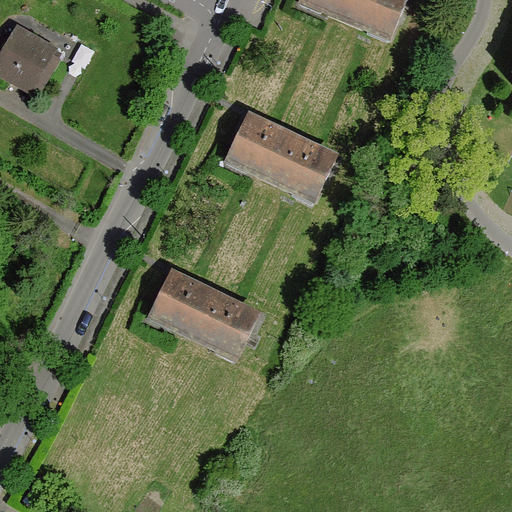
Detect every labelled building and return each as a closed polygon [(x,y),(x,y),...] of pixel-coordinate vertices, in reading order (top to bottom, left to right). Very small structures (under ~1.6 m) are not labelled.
[(412,0),(304,0),(303,3),(395,42),(412,0)] [(20,33),(0,70),(0,72),(31,92),(33,88),(51,56),(53,52),(20,33)] [(60,61),(51,56),(33,88),(42,93),(60,61)] [(338,164),(249,120),(229,161),(317,206),(338,164)] [(259,321),(173,277),(152,320),(237,363),(259,321)]
